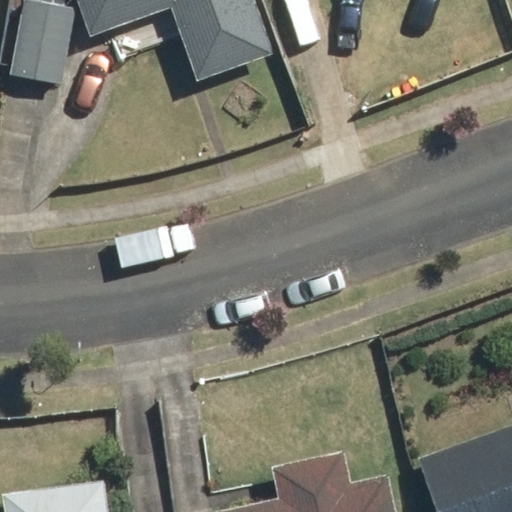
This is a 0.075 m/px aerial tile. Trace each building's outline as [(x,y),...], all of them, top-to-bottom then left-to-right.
[(0,0),(0,21),(8,22),(9,0),(0,0)] [(86,0),(25,0),(20,73),(81,77),(86,0)] [(272,0),(91,0),(102,32),(184,5),(207,76),(288,50),(272,0)] [(511,511),(511,426),(429,454),(449,511),(511,511)] [(225,510),(225,511),(408,511),(398,467),(366,474),(360,447),(287,463),(293,494),(225,510)] [(123,511),(117,469),(14,484),(17,511),(123,511)]
